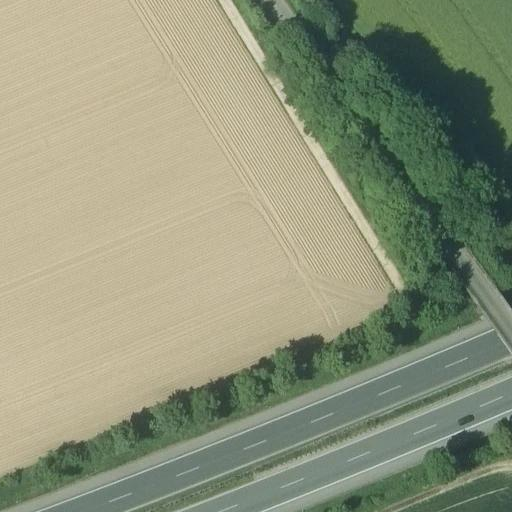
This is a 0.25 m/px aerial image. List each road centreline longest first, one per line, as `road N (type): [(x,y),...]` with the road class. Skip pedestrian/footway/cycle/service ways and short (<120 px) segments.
road 1 (motorway): [(511,353),(116,511)]
road 2 (track): [(278,0),(511,333)]
road 3 (track): [(234,0),(422,307)]
road 4 (track): [(511,220),(331,0)]
road 5 (motorway): [(255,511),(511,407)]
road 6 (track): [(380,511),(490,470),(511,471)]
